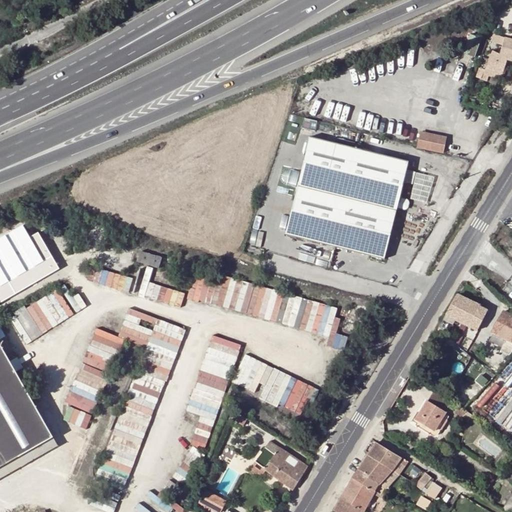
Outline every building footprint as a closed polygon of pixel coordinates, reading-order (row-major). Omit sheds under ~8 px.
[(470,34),(463,53),(472,57),(479,38),(470,34)] [(502,76),(505,66),(507,60),(511,61),(511,60),(511,41),(505,39),(499,55),(493,51),(488,61),(484,71),(490,73),(488,76),(490,76),(494,78),(496,75),(502,76)] [(490,73),(484,71),(481,79),(488,82),(490,76),(488,76),(490,73)] [(448,139),(421,132),(417,147),(444,153),(448,139)] [(407,161),(309,137),(285,234),(324,244),(361,253),(384,259),(389,237),(391,229),(396,208),(399,197),(407,161)] [(399,197),(396,208),(404,210),(406,210),(408,208),(409,204),(409,201),(407,199),(399,197)] [(399,231),(391,229),(389,237),(397,239),(399,231)] [(32,240),(0,254),(0,297),(48,275),(32,240)] [(162,258),(140,251),(137,262),(148,266),(154,268),(158,269),(162,258)] [(154,268),(148,266),(140,295),(145,297),(154,268)] [(189,300),(331,332),(329,343),(335,345),(342,317),(336,315),(339,303),(219,276),(218,281),(194,275),(189,300)] [(11,316),(28,342),(74,314),(58,288),(11,316)] [(459,296),(444,321),(453,326),(455,321),(476,331),(486,310),(459,296)] [(158,408),(186,326),(129,307),(120,334),(95,326),(69,404),(70,404),(65,419),(89,428),(120,337),(150,346),(142,369),(154,373),(151,382),(137,378),(133,390),(151,396),(148,405),(158,408)] [(506,359),(509,356),(511,353),(511,315),(503,311),(492,333),(495,335),(490,346),(500,351),(498,356),(506,359)] [(231,358),(230,362),(237,364),(242,342),(213,335),(211,347),(217,348),(216,354),(231,358)] [(0,455),(5,465),(52,438),(0,345),(0,455)] [(201,413),(193,443),(208,447),(228,377),(224,376),(225,373),(202,367),(190,410),(201,413)] [(433,391),(427,402),(445,412),(452,402),(433,391)] [(427,402),(416,419),(434,430),(445,412),(427,402)] [(467,411),(459,405),(454,412),(461,418),(467,411)] [(473,416),(467,411),(461,418),(468,423),(473,416)] [(247,419),(236,412),(231,420),(242,427),(247,419)] [(5,465),(10,473),(57,446),(52,438),(5,465)] [(293,491),(307,467),(270,442),(256,462),(266,470),(293,491)] [(401,458),(377,443),(368,456),(391,470),(394,468),(401,458)] [(359,470),(378,485),(391,470),(368,456),(359,470)] [(398,474),(407,462),(401,458),(394,468),(391,470),(398,474)] [(266,470),(256,462),(249,471),(260,479),(266,470)] [(0,478),(10,473),(5,465),(0,467),(0,478)] [(374,491),(378,485),(359,470),(353,479),(374,491)] [(378,485),(384,489),(398,474),(391,470),(378,485)] [(412,476),(416,479),(420,474),(416,471),(412,476)] [(425,474),(416,485),(421,489),(429,478),(425,474)] [(375,491),(374,491),(353,479),(334,511),(336,511),(362,511),(364,510),(366,506),(375,491)] [(378,494),(381,495),(384,489),(378,485),(374,491),(375,491),(378,494)] [(219,511),(225,502),(205,491),(199,502),(217,511),(219,511)] [(384,500),(385,497),(381,495),(378,494),(375,491),(366,506),(373,510),(375,506),(372,504),(377,496),(384,500)] [(505,511),(510,511),(511,510),(511,494),(502,510),(505,511)] [(431,501),(422,496),(417,504),(426,510),(431,501)]
